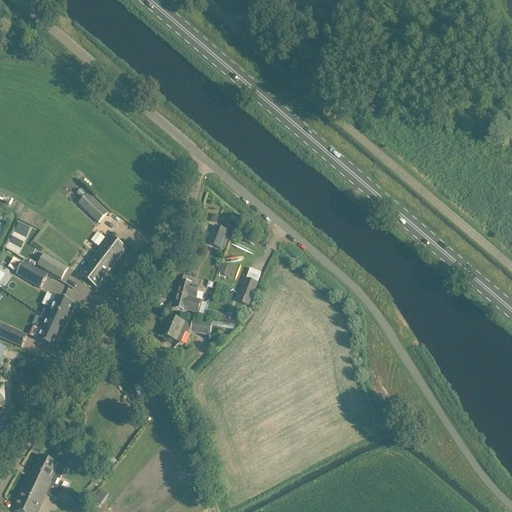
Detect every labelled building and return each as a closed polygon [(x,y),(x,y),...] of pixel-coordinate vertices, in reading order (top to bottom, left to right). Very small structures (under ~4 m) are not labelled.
[(80,190),(77,194),(81,198),(85,195),(80,190)] [(108,214),(87,195),(78,204),(99,224),(108,214)] [(227,232),(215,227),(209,244),(220,249),(227,232)] [(260,246),(241,229),(230,243),(250,259),(260,246)] [(112,269),(127,249),(110,236),(109,237),(111,238),(106,244),(105,243),(95,256),(112,269)] [(68,269),(44,255),(37,266),(61,280),(68,269)] [(95,256),(88,265),(91,267),(89,271),(85,268),(80,276),(97,289),(112,269),(95,256)] [(14,258),(8,268),(17,274),(17,275),(41,289),(48,277),(24,262),(23,264),(14,258)] [(220,274),(228,277),(232,268),(224,265),(220,274)] [(246,279),(240,296),(251,300),(257,284),(258,283),(246,279)] [(191,284),(190,284),(181,282),(177,295),(196,300),(199,287),(191,285),(191,284)] [(196,301),(196,300),(177,295),(173,309),(198,315),(199,309),(193,308),(195,301),(196,301)] [(65,327),(75,305),(56,296),(50,309),(46,307),(42,316),(65,327)] [(56,348),(65,327),(42,316),(36,328),(41,330),(37,340),(56,348)] [(171,317),(163,335),(180,343),(184,334),(184,333),(188,325),(180,321),(171,317)] [(191,326),(190,332),(210,335),(211,325),(192,322),(191,326)] [(0,338),(22,349),(27,336),(2,325),(0,328),(0,338)] [(179,358),(170,357),(169,366),(178,367),(179,358)] [(139,384),(134,386),(140,398),(145,395),(144,393),(156,387),(152,378),(140,385),(139,384)] [(125,385),(116,389),(122,405),(130,403),(130,401),(131,401),(125,385)] [(92,476),(98,470),(81,453),(75,460),(92,476)] [(61,465),(49,460),(40,456),(33,470),(48,477),(47,481),(58,486),(66,468),(61,465)] [(107,456),(99,465),(108,472),(115,463),(107,456)] [(58,486),(47,481),(48,477),(33,470),(30,476),(29,475),(14,505),(15,506),(13,511),(14,511),(39,511),(41,508),(47,495),(56,499),(62,488),(58,486)]
